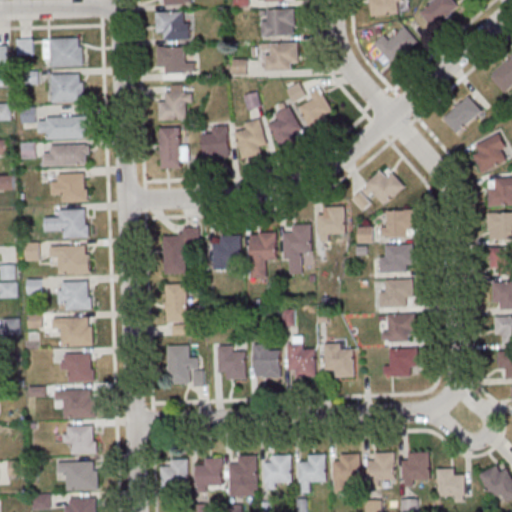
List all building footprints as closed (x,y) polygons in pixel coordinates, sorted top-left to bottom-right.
[(370,0),(372,17),(404,13),(402,0),(370,0)] [(435,29),(461,7),(454,0),(437,0),(422,13),(435,29)] [(267,9),(295,8),(296,28),(288,28),(288,36),(262,37),(262,21),(267,21),(267,9)] [(190,39),(190,13),(158,13),(158,39),(190,39)] [(395,65),(420,43),(407,27),(392,41),(387,35),(376,44),(395,65)] [(50,38),(79,38),(79,47),(83,47),(84,66),(51,67),(50,38)] [(16,39),(33,39),(33,53),(17,54),(16,39)] [(271,43),(299,43),(299,62),(292,63),(292,71),(266,71),(266,55),(271,55),(271,43)] [(0,46),(8,46),(8,64),(0,64),(0,46)] [(167,73),(196,73),(196,63),(187,63),(187,47),(157,47),(157,68),(167,68),(167,73)] [(511,89),(511,55),(492,76),(509,93),(511,89)] [(234,74),(248,74),(248,60),(234,60),(234,74)] [(0,69),(8,69),(9,83),(0,83),(0,69)] [(51,74),(80,73),(80,83),(84,83),(85,102),(52,103),(51,74)] [(191,119),(191,92),(185,92),(185,85),(169,85),(169,101),(160,101),(160,119),(191,119)] [(250,109),(262,106),(258,93),(247,96),(250,109)] [(321,93),(300,107),(315,132),(337,118),(321,93)] [(459,133),(484,110),(469,95),(445,118),(459,133)] [(0,104),(11,104),(11,119),(0,119),(0,104)] [(20,108),(36,107),(37,122),(20,122),(20,108)] [(269,121),(283,150),(300,141),(297,134),(303,131),(293,109),(269,121)] [(89,117),(45,117),(45,139),(89,139),(89,117)] [(244,158),(268,153),(261,120),(245,123),(247,130),(238,132),(244,158)] [(230,158),(230,125),(212,125),(212,133),(204,133),(204,158),(230,158)] [(181,127),(162,127),(162,168),(183,168),(183,160),(190,160),(190,145),(181,145),(181,127)] [(482,172),(509,161),(504,150),(508,148),(502,133),(477,143),(481,153),(475,156),(482,172)] [(0,139),(11,139),(12,154),(0,154),(0,139)] [(20,143),(37,143),(37,157),(21,158),(20,143)] [(90,145),(53,145),(53,155),(45,155),(45,165),(90,165),(90,145)] [(394,171),(387,177),(382,171),(353,198),(364,210),(375,200),(382,208),(407,186),(394,171)] [(58,174),(84,173),(85,189),(88,189),(88,201),(63,202),(62,195),(52,195),(51,181),(58,181),(58,174)] [(0,176),(13,176),(14,190),(0,190),(0,176)] [(490,205),(511,205),(511,179),(490,179),(490,205)] [(324,207),(345,206),(346,234),(330,235),(330,241),(321,241),(320,235),(318,235),(318,216),(325,215),(324,207)] [(59,210),(86,209),(86,225),(89,225),(90,238),(64,239),(64,231),(60,232),(59,210)] [(382,237),(415,237),(415,211),(388,211),(388,227),(382,227),(382,237)] [(511,212),(490,213),(490,239),(511,238),(511,212)] [(293,225),(311,225),(312,253),(300,253),(300,259),(285,260),(284,234),(293,234),(293,225)] [(201,246),(201,228),(182,228),(183,236),(164,236),(165,275),(190,274),(189,246),(201,246)] [(372,229),(360,229),(360,242),(372,242),(372,229)] [(259,233),(277,232),(278,260),(266,261),(266,267),(251,267),(250,241),(259,241),(259,233)] [(220,235),(241,235),(242,263),(230,263),(230,269),(215,270),(214,244),(221,244),(220,235)] [(25,243),(39,242),(40,260),(25,261),(25,243)] [(50,246),(86,245),(86,255),(90,255),(90,274),(59,275),(58,257),(50,257),(50,246)] [(385,245),(413,245),(414,265),(407,265),(407,272),(380,273),(380,258),(386,257),(385,245)] [(511,247),(493,247),(493,275),(511,274),(511,247)] [(0,265),(15,265),(16,279),(1,280),(0,265)] [(27,280),(41,279),(42,294),(27,295),(27,280)] [(385,281),(413,280),(414,300),(407,300),(407,308),(380,308),(380,293),(386,293),(385,281)] [(62,282),(88,281),(89,297),(92,297),(93,310),(67,310),(66,303),(63,303),(62,282)] [(494,309),(511,309),(511,281),(494,281),(494,309)] [(0,283),(16,282),(17,297),(0,297),(0,283)] [(190,322),(190,284),(168,284),(168,322),(190,322)] [(26,314),(43,314),(43,328),(27,329),(26,314)] [(388,316),(416,315),(416,335),(409,335),(409,342),(382,343),(382,332),(388,332),(388,316)] [(53,318),(89,317),(89,327),(93,327),(93,346),(62,347),(61,328),(53,329),(53,318)] [(496,335),(503,335),(503,346),(511,345),(511,317),(496,317),(496,335)] [(3,319),(19,319),(20,334),(3,334),(3,319)] [(288,344),(289,370),(297,370),(297,378),(317,377),(316,349),(304,350),(303,343),(288,344)] [(253,345),(254,371),(262,371),(262,379),(282,378),(281,350),(269,351),(269,344),(253,345)] [(326,344),(327,371),(334,370),(334,378),(354,377),(353,349),(341,350),(341,344),(326,344)] [(171,346),(171,384),(202,383),(201,357),(191,357),(191,345),(171,346)] [(218,346),(219,373),(226,372),(227,380),(247,379),(246,352),(234,352),(233,346),(218,346)] [(389,349),(417,348),(418,369),(411,369),(411,376),(384,377),(384,361),(390,361),(389,349)] [(511,352),(501,352),(501,378),(511,377),(511,352)] [(64,354),(91,353),(91,369),(95,369),(95,382),(69,382),(69,375),(65,375),(64,354)] [(65,390),(91,389),(92,405),(95,405),(95,418),(69,419),(69,411),(65,412),(65,390)] [(67,426),(93,425),(94,441),(97,441),(97,454),(72,454),(71,442),(64,442),(63,434),(67,434),(67,426)] [(377,454),(395,453),(396,480),(379,481),(380,492),(368,492),(367,461),(378,460),(377,454)] [(408,453),(429,453),(430,480),(413,481),(414,487),(405,487),(405,481),(402,481),(402,460),(408,460),(408,453)] [(343,454),(361,454),(361,481),(345,482),(346,492),(334,493),(333,461),(344,461),(343,454)] [(274,456),(291,455),(292,483),(276,483),(276,494),(265,494),(264,463),(274,462),(274,456)] [(309,455),(326,455),(327,482),(311,483),(311,493),(300,494),(299,462),(309,462),(309,455)] [(239,457),(256,456),(258,496),(230,497),(229,463),(240,463),(239,457)] [(206,458),(223,458),(224,485),(208,485),(208,496),(197,497),(196,465),(206,465),(206,458)] [(8,461),(22,460),(22,476),(8,477),(8,461)] [(171,460),(188,460),(189,487),(173,488),(173,498),(162,499),(161,467),(171,467),(171,460)] [(58,462),(93,462),(94,471),(98,471),(98,490),(66,491),(66,473),(58,473),(58,462)] [(511,500),(511,475),(509,469),(502,472),(498,465),(481,474),(493,499),(503,495),(507,503),(511,500)] [(440,499),(467,499),(467,477),(457,476),(457,469),(440,469),(440,499)] [(33,495),(49,494),(50,509),(33,509),(33,495)] [(69,499),(95,498),(95,511),(65,511),(65,506),(70,506),(69,499)]
